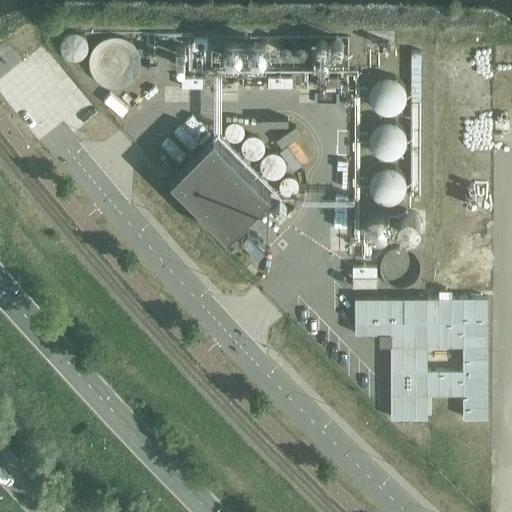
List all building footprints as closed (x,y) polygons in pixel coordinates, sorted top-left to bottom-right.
[(88,48),(88,46),(88,45),(88,43),(87,42),(86,40),(86,38),(84,37),(83,36),(81,35),(79,34),(78,33),(76,33),(74,33),(72,33),(70,33),(69,34),(67,35),(66,35),(65,36),(64,38),(63,39),(62,41),(61,43),(61,44),(61,46),(61,48),(61,50),(62,52),(63,54),(64,55),(65,56),(66,57),(68,58),(69,59),(70,60),(72,60),(74,60),(76,60),(78,60),(79,59),(81,58),(83,57),(84,56),(86,54),(86,53),(87,51),(88,50),(88,48)] [(140,64),(140,61),(140,58),(139,55),(138,52),(138,51),(137,49),(136,48),(135,46),(134,45),(133,44),(132,42),(130,41),(129,40),(127,39),(126,38),(124,38),(122,37),(121,36),(119,36),(117,36),(116,36),(114,36),(112,36),(111,36),(108,37),(105,38),(102,39),(100,41),(98,43),(96,45),(95,46),(94,48),(93,49),(92,51),(91,52),(91,54),(90,55),(90,57),(90,59),(90,61),(90,63),(90,64),(90,66),(91,68),(91,70),(92,71),(93,73),(94,74),(95,76),(96,77),(98,79),(100,81),(102,83),(105,84),(108,85),(111,86),(112,86),(114,86),(116,86),(117,86),(119,86),(121,85),(122,85),(124,84),(126,83),(127,83),(129,82),(130,81),(132,79),(133,78),(134,77),(135,75),(136,74),(137,73),(138,71),(138,70),(139,67),(140,64)] [(328,45),(328,44),(328,43),(327,42),(327,41),(326,40),(325,40),(325,39),(324,39),(323,39),(322,38),(321,38),(320,39),(319,39),(318,40),(317,40),(317,41),(316,42),(316,43),(316,44),(315,45),(316,45),(316,46),(316,47),(317,48),(317,49),(318,49),(319,50),(320,51),(321,51),(322,51),(323,51),(324,50),(325,50),(326,49),(327,48),(327,47),(328,46),(328,45)] [(344,45),(344,44),(344,43),(344,42),(343,41),(342,40),(341,39),(340,38),(339,38),(338,38),(337,38),(336,38),(335,38),(334,39),(333,39),(333,40),(332,41),(331,41),(331,42),(331,43),(331,44),(331,45),(331,46),(331,47),(332,48),(333,49),(334,50),(335,50),(336,51),(337,51),(338,51),(339,51),(340,50),(341,50),(341,49),(342,49),(343,48),(343,47),(344,46),(344,45)] [(242,50),(243,49),(242,48),(242,47),(242,46),(241,45),(241,44),(240,43),(239,42),(238,41),(237,41),(235,40),(234,40),(233,40),(232,40),(230,40),(229,41),(228,41),(228,42),(227,43),(226,43),(225,44),(225,46),(224,47),(224,48),(224,49),(224,51),(224,52),(225,53),(225,54),(226,55),(227,56),(228,57),(228,58),(229,58),(230,58),(232,59),(233,59),(234,59),(235,59),(237,58),(238,58),(239,57),(240,56),(241,55),(241,54),(242,53),(242,52),(242,50)] [(267,50),(267,49),(267,48),(266,47),(266,46),(266,45),(265,44),(264,43),(263,42),(262,41),(261,41),(259,40),(258,40),(257,40),(256,40),(255,40),(254,41),(253,41),(252,42),(251,42),(250,43),(249,44),(249,45),(248,47),(248,48),(248,49),(248,51),(248,52),(249,53),(249,54),(250,55),(251,56),(252,57),(253,57),(254,58),(255,58),(256,59),(257,59),(258,59),(259,58),(261,58),(262,57),(263,57),(264,56),(265,55),(266,54),(266,53),(266,51),(267,50)] [(307,47),(308,46),(308,45),(307,45),(307,44),(307,43),(306,42),(305,42),(305,41),(304,41),(303,40),(302,40),(301,40),(300,40),(299,41),(298,41),(298,42),(297,42),(296,43),(296,44),(296,45),(296,46),(295,46),(296,47),(296,48),(296,49),(296,50),(297,50),(298,51),(298,52),(299,52),(300,52),(301,52),(302,52),(303,52),(304,52),(305,52),(305,51),(306,50),(307,50),(307,49),(307,48),(307,47)] [(291,48),(291,46),(291,45),(290,44),(289,42),(288,41),(287,41),(285,41),(284,41),(282,41),(281,42),(280,43),(280,45),(279,46),(280,48),(280,49),(281,51),(282,51),(284,52),(285,52),(287,52),(288,51),(289,50),(290,49),(291,48)] [(329,61),(329,60),(329,59),(328,58),(328,57),(328,56),(327,56),(326,55),(325,54),(324,54),(323,54),(322,54),(321,54),(320,54),(319,54),(318,55),(317,56),(316,57),(316,58),(316,59),(316,60),(316,61),(316,62),(316,63),(317,64),(318,65),(319,66),(320,66),(321,66),(322,66),(323,66),(324,66),(325,66),(326,65),(327,64),(328,64),(328,63),(328,62),(329,61)] [(185,63),(185,62),(185,61),(185,60),(184,59),(183,58),(182,58),(181,57),(180,58),(179,58),(178,59),(177,59),(177,60),(177,61),(177,62),(177,63),(177,64),(178,65),(179,65),(180,66),(181,66),(182,66),(183,65),(184,65),(185,64),(185,63)] [(406,95),(406,93),(406,90),(405,88),(405,86),(404,84),(402,82),(401,80),(399,78),(397,77),(395,76),(392,75),(390,75),(388,75),(385,75),(383,75),(381,76),(379,77),(377,78),(375,80),(373,82),(372,84),(371,86),(370,88),(369,91),(369,93),(369,95),(370,98),(371,100),(372,102),(373,104),(375,106),(377,107),(379,109),(381,110),(383,111),(385,111),(388,111),(390,111),(392,111),(395,110),(397,109),(399,107),(401,106),(402,104),(404,102),(405,100),(405,98),(406,95)] [(206,77),(181,76),(181,86),(206,86),(206,77)] [(292,76),(268,76),(268,85),(292,85),(292,76)] [(406,140),(407,137),(406,135),(406,132),(405,130),(404,128),(403,126),(401,124),(399,122),(397,121),(395,120),(393,119),(390,119),(388,118),(385,119),(383,119),(381,120),(378,121),(376,122),(375,124),(373,126),(372,128),(371,130),(370,132),(369,135),(369,137),(369,140),(370,142),(371,144),(372,146),(373,148),(375,150),(376,152),(378,153),(381,154),(383,155),(385,156),(388,156),(390,156),(393,155),(395,154),(397,153),(399,152),(401,150),(403,148),(404,146),(405,144),(406,142),(406,140)] [(243,131),(244,130),(243,129),(243,128),(243,127),(242,126),(242,125),(241,124),(240,123),(239,122),(238,122),(237,121),(236,121),(235,121),(233,121),(232,121),(231,122),(230,122),(229,123),(228,124),(227,125),(227,126),(226,127),(226,128),(226,129),(226,130),(226,131),(226,132),(226,133),(227,134),(227,135),(228,136),(229,137),(230,138),(231,138),(232,139),(233,139),(235,139),(236,139),(237,139),(238,138),(239,138),(240,137),(241,136),(242,135),(242,134),(243,133),(243,132),(243,131)] [(214,133),(172,176),(229,232),(271,189),(214,133)] [(264,148),(264,146),(264,145),(264,143),(263,142),(263,141),(262,139),(261,138),(260,137),(259,136),(257,136),(256,135),(255,135),(253,135),(252,135),(250,135),(249,136),(247,136),(246,137),(245,138),(244,139),(243,141),(243,142),(242,143),(242,145),(242,146),(242,148),(242,149),(243,150),(243,152),(244,153),(245,154),(246,155),(247,156),(249,156),(250,157),(252,157),(253,157),(255,157),(256,157),(257,156),(259,156),(260,155),(261,154),(262,153),(263,152),(263,150),(264,149),(264,148)] [(287,144),(279,149),(294,169),(301,163),(287,144)] [(285,166),(285,165),(285,163),(285,161),(284,160),(283,159),(282,157),(281,156),(280,155),(279,154),(278,154),(276,153),(275,153),(273,153),(271,153),(270,153),(268,154),(267,154),(266,155),(265,156),(263,157),(263,159),(262,160),(261,161),(261,163),(261,165),(261,166),(261,168),(262,169),(263,171),(263,172),(265,173),(266,174),(267,175),(268,176),(270,176),(271,176),(273,177),(275,176),(276,176),(278,176),(279,175),(280,174),(281,173),(282,172),(283,171),(284,169),(285,168),(285,166)] [(166,159),(158,168),(165,176),(174,167),(166,159)] [(407,184),(407,182),(407,180),(406,178),(405,176),(405,174),(403,171),(402,169),(400,168),(397,166),(395,165),(392,164),(390,164),(387,164),(385,164),(383,164),(381,165),(379,166),(377,167),(375,169),(374,170),(372,172),(371,175),(370,177),(370,180),(369,182),(370,185),(370,188),(371,190),(372,192),(374,194),(375,196),(377,197),(379,198),(381,199),(383,200),(385,201),(387,201),(390,201),(392,200),(395,200),(397,198),(400,197),(402,195),(403,193),(405,191),(406,189),(406,186),(407,184)] [(298,186),(298,184),(298,183),(298,182),(297,181),(297,180),(296,179),(295,178),(294,177),(293,177),(292,176),(291,176),(290,176),(289,176),(288,176),(287,176),(286,176),(284,177),(283,178),(282,179),(281,180),(281,181),(280,182),(280,183),(280,184),(280,186),(280,187),(281,188),(281,189),(282,190),(283,191),(284,192),(286,193),(287,193),(288,193),(289,193),(290,193),(291,193),(292,193),(293,192),(294,191),(295,191),(296,190),(297,189),(297,188),(298,187),(298,186)] [(390,224),(390,222),(390,221),(389,219),(389,218),(388,216),(387,215),(386,214),(385,213),(384,212),(382,211),(381,210),(379,210),(378,210),(376,210),(374,210),(373,211),(371,212),(370,213),(369,214),(368,215),(367,216),(366,218),(366,219),(365,221),(365,222),(365,224),(366,226),(366,227),(367,229),(368,230),(369,231),(370,232),(371,233),(373,234),(374,234),(376,235),(378,235),(379,235),(381,234),(382,234),(384,233),(385,232),(386,231),(387,230),(388,228),(389,227),(389,226),(390,224)] [(421,224),(421,222),(421,221),(421,219),(420,218),(419,216),(418,215),(417,214),(416,213),(415,212),(414,211),(412,211),(411,211),(409,210),(407,211),(406,211),(404,211),(403,212),(402,213),(401,214),(399,215),(399,216),(398,218),(397,219),(397,221),(397,222),(397,224),(397,225),(398,227),(399,228),(399,230),(400,231),(402,232),(403,233),(404,233),(406,234),(407,234),(409,234),(411,234),(412,234),(414,233),(415,233),(416,232),(417,231),(418,230),(419,228),(420,227),(421,225),(421,224)] [(264,252),(247,235),(240,241),(257,259),(264,252)] [(420,268),(420,266),(420,263),(420,261),(419,259),(418,257),(417,255),(415,253),(414,251),(412,250),(410,248),(408,247),(406,247),(404,246),(401,246),(399,246),(397,246),(394,247),(392,247),(390,248),(388,250),(386,251),(385,253),(383,255),(382,257),(381,259),(381,261),(380,263),(380,266),(380,268),(381,270),(381,273),(382,275),(383,277),(385,279),(386,280),(388,282),(390,283),(392,284),(394,285),(397,285),(399,286),(401,286),(404,285),(406,285),(408,284),(410,283),(412,282),(414,280),(415,279),(417,277),(418,275),(419,273),(420,270),(420,268)] [(488,295),(432,295),(355,296),(355,332),(392,332),(392,416),(397,416),(426,416),(426,391),(464,391),(464,416),(488,416),(488,295)]
